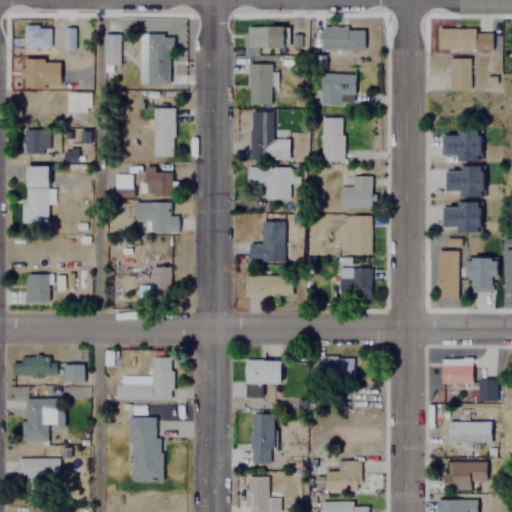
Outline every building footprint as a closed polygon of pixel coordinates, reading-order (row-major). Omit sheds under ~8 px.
[(21,24),(21,48),(49,48),(49,24),(21,24)] [(60,26),(60,54),(73,54),(73,26),(60,26)] [(284,26),(243,26),(243,49),(284,49),(284,26)] [(364,49),(364,26),(320,26),(320,49),(364,49)] [(490,48),(490,32),(476,32),(476,27),(434,27),(434,48),(490,48)] [(117,64),(117,32),(101,32),(101,64),(117,64)] [(138,55),(138,82),(170,82),(170,33),(145,33),(145,55),(138,55)] [(61,61),(46,61),(46,57),(25,57),(25,66),(20,66),(21,77),(25,77),(25,85),(61,85),(61,61)] [(468,57),(448,57),(448,88),(468,88),(468,57)] [(246,62),(246,103),(269,103),(269,62),(246,62)] [(318,72),(318,102),(353,102),(353,72),(318,72)] [(65,110),(87,110),(87,92),(65,92),(65,110)] [(172,155),(172,107),(151,107),(151,155),(172,155)] [(249,159),(288,159),(288,138),(271,138),(271,110),(249,110),(249,159)] [(342,116),(320,116),(320,160),(342,160),(342,116)] [(19,150),(47,151),(47,126),(20,125),(19,150)] [(455,159),(480,159),(480,129),(455,129),(455,134),(440,134),(440,155),(455,155),(455,159)] [(64,160),(77,161),(77,149),(64,148),(64,160)] [(49,165),(22,165),(21,221),(46,222),(46,203),(49,203),(49,165)] [(170,196),(170,170),(154,170),(154,165),(144,165),(144,196),(170,196)] [(263,187),(263,198),(289,199),(289,167),(249,166),(249,187),(263,187)] [(482,167),(443,168),(443,191),(459,190),(459,195),(482,195),(482,167)] [(127,196),(127,174),(115,174),(114,196),(127,196)] [(370,175),(350,175),(350,185),(337,185),(337,206),(370,206),(370,175)] [(144,231),(177,231),(177,215),(169,215),(169,201),(134,201),(134,221),(144,221),(144,231)] [(441,202),(440,229),(479,230),(479,203),(441,202)] [(369,214),(346,214),(346,254),(370,254),(369,214)] [(283,220),(260,220),(260,242),(247,242),(247,261),(283,261),(283,220)] [(511,248),(502,249),(503,293),(511,292),(511,248)] [(458,256),(437,255),(437,297),(457,297),(458,256)] [(494,257),(466,257),(466,279),(470,279),(470,291),(494,291),(494,257)] [(169,265),(149,265),(149,285),(146,285),(146,298),(169,298),(169,265)] [(370,298),(370,265),(336,265),(336,298),(370,298)] [(47,302),(47,273),(23,273),(23,302),(47,302)] [(243,274),(243,295),(291,296),(291,274),(243,274)] [(138,297),(150,297),(150,285),(139,285),(138,297)] [(19,356),(19,375),(54,375),(54,356),(19,356)] [(351,356),(313,356),(313,378),(351,378),(351,356)] [(115,399),(170,399),(171,357),(150,357),(149,376),(115,375),(115,399)] [(279,360),(243,360),(243,384),(279,384),(279,360)] [(82,382),(82,363),(61,363),(61,382),(82,382)] [(471,364),(440,364),(440,383),(471,383),(471,364)] [(477,400),(495,400),(495,378),(477,378),(477,400)] [(46,424),(57,424),(57,398),(21,398),(21,435),(46,435),(46,424)] [(249,414),(249,463),(271,463),(271,414),(249,414)] [(127,481),(160,481),(160,437),(153,437),(153,415),(127,415),(127,481)] [(446,421),(446,442),(488,442),(488,421),(446,421)] [(16,479),(24,479),(24,490),(47,490),(47,478),(58,478),(58,457),(16,457),(16,479)] [(359,460),(339,460),(339,471),(322,471),(322,490),(359,490),(359,460)] [(469,489),(469,480),(485,480),(485,461),(443,461),(443,489),(469,489)] [(268,511),(268,477),(246,477),(246,511),(268,511)] [(435,499),(435,511),(476,511),(476,499),(435,499)] [(366,511),(366,504),(352,505),(352,501),(318,501),(318,511),(366,511)]
